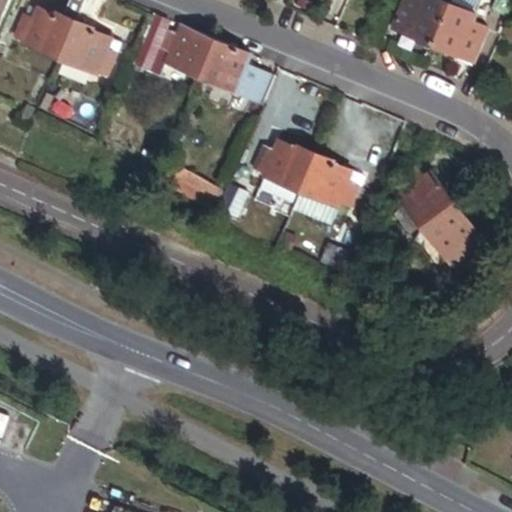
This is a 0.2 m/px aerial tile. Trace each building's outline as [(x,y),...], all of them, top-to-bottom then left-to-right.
[(0,0),(0,44),(19,0),(0,0)] [(87,12),(91,0),(77,0),(72,13),(84,18),(87,12)] [(100,17),(106,0),(91,0),(87,12),(100,17)] [(433,40),(450,0),(402,0),(396,16),(411,22),(408,29),(433,40)] [(476,49),(486,24),(472,18),(475,10),(451,0),(450,0),(433,40),(459,51),(462,43),(476,49)] [(480,12),(484,0),(451,0),(475,10),(480,12)] [(508,13),(511,2),(511,0),(495,0),(493,7),(508,13)] [(68,56),(82,22),(47,8),(42,19),(30,14),(23,32),(35,37),(33,42),(68,56)] [(408,29),(411,22),(396,16),(393,23),(408,29)] [(109,47),(114,35),(82,22),(68,56),(99,69),(102,63),(113,68),(120,52),(109,47)] [(211,74),(225,41),(188,25),(184,34),(173,30),(167,44),(179,49),(175,58),(211,74)] [(272,100),(282,75),(254,63),(257,55),(225,41),(211,74),(272,100)] [(471,61),(476,49),(462,43),(459,51),(457,55),(471,61)] [(309,191),(325,154),(287,138),(282,149),(273,145),(265,165),(274,169),(272,175),(309,191)] [(166,156),(147,147),(143,154),(163,163),(166,156)] [(357,180),(362,169),(325,154),(309,191),(346,207),(349,200),(358,204),(366,184),(357,180)] [(234,194),(173,159),(166,176),(189,185),(228,209),(234,194)] [(450,202),(430,171),(421,177),(413,166),(402,174),(409,184),(398,192),(418,223),(450,202)] [(262,184),(291,201),(297,191),(268,174),(262,184)] [(477,242),(450,202),(418,223),(437,252),(448,245),(456,256),(477,242)] [(491,261),(482,249),(462,265),(472,276),(491,261)]
